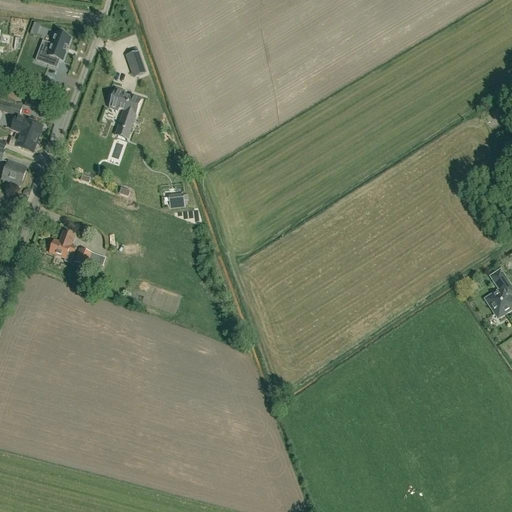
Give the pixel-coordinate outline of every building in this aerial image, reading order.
[(36,61),(55,68),(58,60),(60,61),(62,62),(70,39),(57,34),(53,45),(49,56),(39,53),(36,61)] [(134,78),(145,74),(138,53),(127,57),(134,78)] [(42,85),(29,80),(27,86),(40,91),(42,85)] [(118,129),(130,134),(142,101),(130,97),(130,98),(124,96),(125,92),(116,89),(114,97),(111,96),(108,105),(110,106),(109,109),(118,113),(119,110),(124,112),(118,129)] [(0,108),(20,114),(22,108),(0,102),(0,108)] [(21,136),(38,142),(43,128),(43,127),(27,121),(16,117),(11,131),(21,134),(21,136)] [(150,131),(153,123),(136,117),(134,125),(150,131)] [(38,142),(21,136),(19,141),(12,138),(9,145),(16,148),(33,154),(38,142)] [(20,187),(27,169),(8,163),(2,180),(20,187)] [(70,265),(74,255),(76,248),(72,246),(75,236),(63,232),(60,242),(54,241),(50,254),(65,259),(64,263),(70,265)] [(112,250),(120,250),(120,241),(112,241),(112,250)] [(92,270),(97,256),(79,250),(74,263),(92,270)] [(485,300),(489,306),(498,319),(510,312),(509,311),(511,308),(511,300),(503,286),(508,283),(500,271),(490,278),(499,291),(485,300)]
